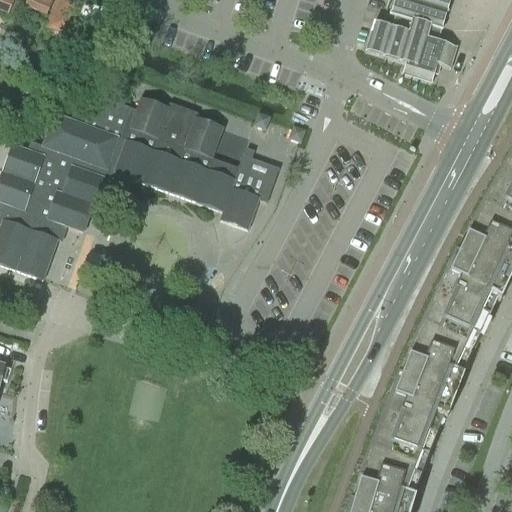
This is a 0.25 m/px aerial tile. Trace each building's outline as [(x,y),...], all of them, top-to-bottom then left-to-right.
[(0,0),(0,12),(8,16),(13,3),(4,0),(0,0)] [(45,18),(50,7),(33,0),(27,0),(24,8),(45,18)] [(66,0),(56,0),(49,22),(73,31),(82,6),(66,0)] [(449,0),(393,0),(389,18),(393,19),(389,32),(372,26),(363,56),(403,68),(400,79),(429,88),(435,68),(449,72),(456,51),(436,45),(449,0)] [(237,172),(211,163),(222,132),(195,122),(196,117),(168,107),(166,112),(139,102),(135,114),(90,98),(83,117),(74,113),(70,125),(53,119),(41,150),(38,148),(35,157),(11,148),(0,178),(0,268),(43,284),(57,245),(53,244),(58,228),(82,237),(104,174),(222,217),(219,225),(247,235),(258,204),(266,207),(278,173),(242,160),(237,172)] [(269,124),(270,122),(257,117),(254,124),(253,130),(265,134),(269,124)] [(300,147),(305,134),(293,130),(292,133),(288,142),(299,146),(300,147)] [(511,152),(486,198),(511,212),(511,152)] [(424,318),(470,339),(488,301),(498,305),(511,276),(511,260),(509,259),(511,254),(511,212),(486,198),(464,238),(476,245),(474,249),(464,245),(456,262),(451,260),(424,318)] [(452,377),(470,339),(424,318),(405,360),(417,365),(416,370),(406,366),(399,384),(394,382),(371,442),(418,459),(433,420),(444,424),(461,381),(452,377)] [(403,499),(418,459),(371,442),(355,485),(368,490),(366,494),(356,491),(351,509),(346,508),(344,511),(409,511),(412,502),(403,499)]
